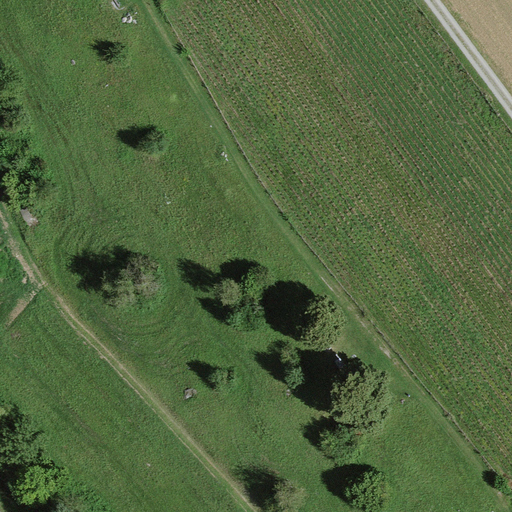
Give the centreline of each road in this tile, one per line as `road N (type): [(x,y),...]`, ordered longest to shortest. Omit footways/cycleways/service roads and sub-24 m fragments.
road 1 (track): [(488,511),(149,0)]
road 2 (track): [(0,185),(31,271),(163,406),(251,511)]
road 3 (track): [(511,109),(430,0)]
